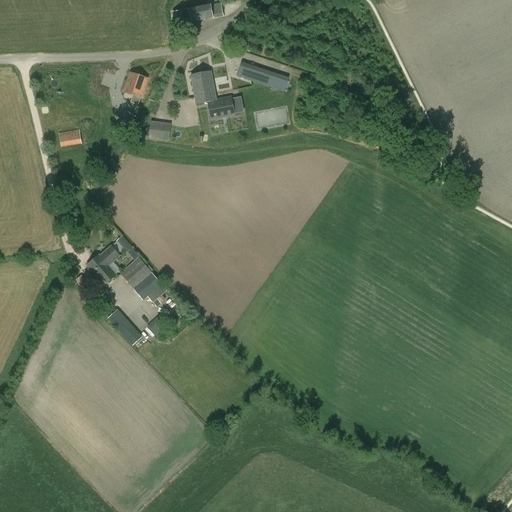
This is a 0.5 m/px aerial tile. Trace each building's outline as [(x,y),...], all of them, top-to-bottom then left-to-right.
[(187,11),(189,23),(189,24),(223,17),(220,4),(187,11)] [(189,24),(189,23),(187,11),(173,13),(176,34),(186,32),(184,24),(186,24),(186,25),(189,24)] [(237,76),(284,91),(288,78),(242,63),(237,76)] [(196,105),(207,103),(210,121),(234,116),(231,98),(216,101),(210,73),(191,76),(196,105)] [(138,106),(140,99),(147,80),(130,74),(124,93),(133,97),(130,103),(138,106)] [(50,121),(45,121),(46,131),(116,122),(113,101),(48,109),(50,121)] [(161,125),(151,123),(149,138),(159,139),(161,125)] [(61,149),(81,145),(79,131),(59,134),(61,149)] [(126,253),(132,248),(122,237),(116,242),(126,253)] [(99,257),(87,267),(104,287),(117,277),(108,267),(120,258),(111,248),(100,258),(99,257)] [(120,274),(132,288),(142,300),(150,294),(148,292),(159,282),(139,258),(120,274)] [(161,304),(157,300),(153,303),(157,308),(161,304)] [(134,345),(144,336),(118,309),(108,319),(134,345)] [(143,322),(146,325),(153,318),(150,315),(143,322)] [(150,330),(156,336),(163,329),(157,323),(150,330)]
